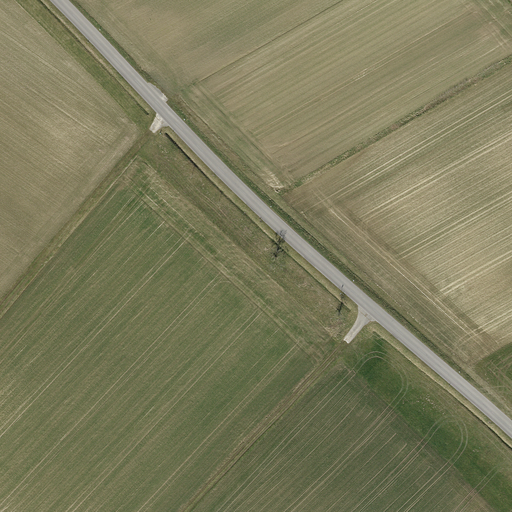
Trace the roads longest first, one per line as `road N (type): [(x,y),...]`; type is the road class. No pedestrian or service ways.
road 1 (tertiary): [(50,0),(342,288),(511,439)]
road 2 (track): [(183,511),(371,315)]
road 3 (track): [(166,114),(0,311)]
